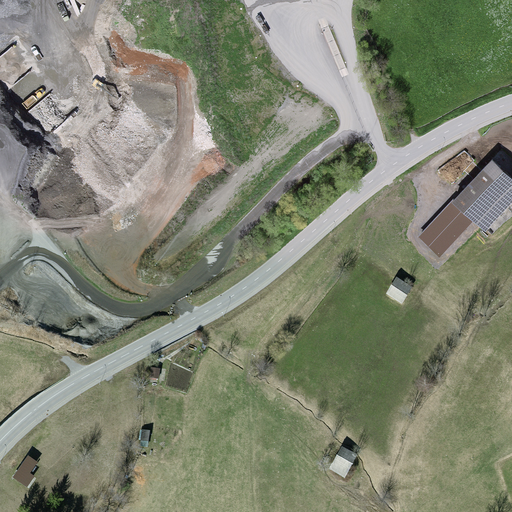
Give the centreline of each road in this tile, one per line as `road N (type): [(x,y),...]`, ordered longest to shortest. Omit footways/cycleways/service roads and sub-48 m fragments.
road 1 (tertiary): [(0,441),(73,382),(226,299),(387,168),(511,102)]
road 2 (track): [(290,161),(315,89),(311,77),(266,47),(229,45),(131,90),(91,93),(38,50),(32,0)]
road 3 (track): [(353,104),(249,207),(178,254)]
road 4 (track): [(395,163),(358,119),(335,26)]
